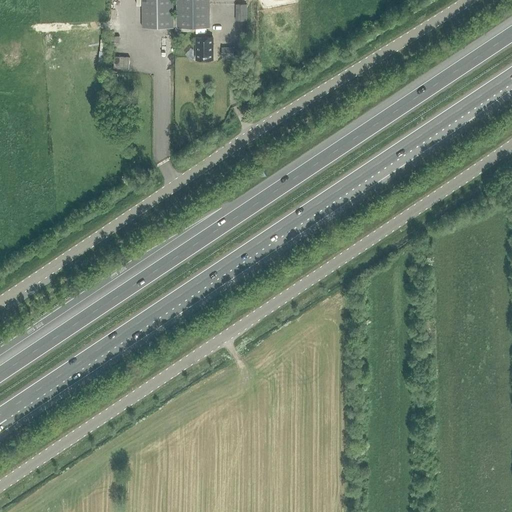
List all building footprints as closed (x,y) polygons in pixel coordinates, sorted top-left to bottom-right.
[(174,28),(173,0),(141,0),(142,28),(174,28)] [(209,0),(176,0),(177,28),(210,28),(209,0)] [(247,5),(235,5),(235,21),(246,21),(247,5)] [(196,60),(213,60),(213,37),(196,37),(196,60)] [(225,47),(225,57),(238,57),(238,46),(225,47)]
